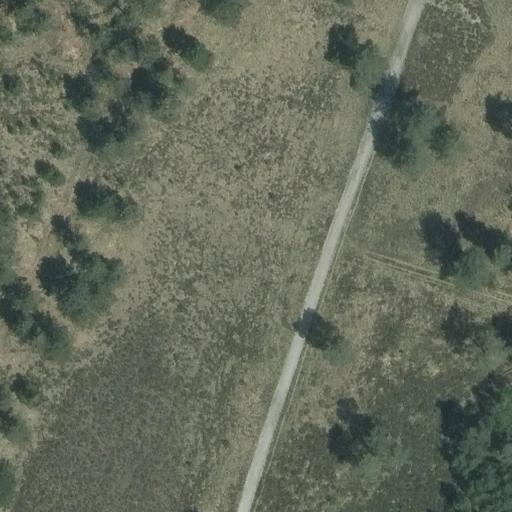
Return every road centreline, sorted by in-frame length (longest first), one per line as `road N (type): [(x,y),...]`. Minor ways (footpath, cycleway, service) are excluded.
road 1 (unknown): [(447,0),(273,511)]
road 2 (track): [(247,511),(411,0)]
